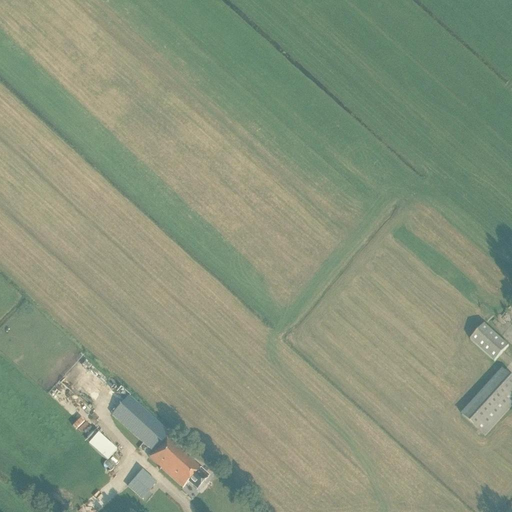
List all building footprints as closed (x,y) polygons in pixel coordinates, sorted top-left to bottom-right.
[(509,346),(485,325),(470,340),(494,362),(509,346)] [(511,406),(511,380),(501,371),(461,416),(485,437),(511,406)] [(130,396),(121,387),(116,392),(125,400),(112,416),(153,453),(149,458),(183,489),(188,483),(196,490),(209,476),(166,438),(170,433),(129,397),(130,396)] [(117,450),(99,433),(88,445),(107,461),(117,450)] [(74,489),(89,478),(82,468),(75,472),(70,464),(61,470),(74,489)] [(149,491),(156,483),(141,471),(134,479),(149,491)] [(62,484),(59,487),(66,495),(70,492),(62,484)]
